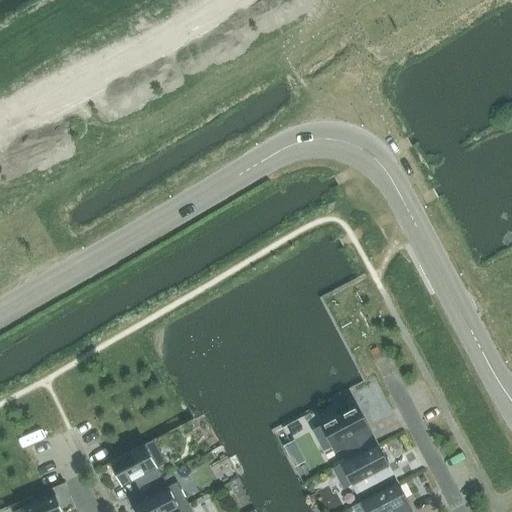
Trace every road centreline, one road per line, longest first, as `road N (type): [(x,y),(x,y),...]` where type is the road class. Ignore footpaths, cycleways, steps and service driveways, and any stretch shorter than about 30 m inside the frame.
road 1 (tertiary): [(0,310),(284,149),(346,145),(387,174),(511,406)]
road 2 (residential): [(462,511),(389,375)]
